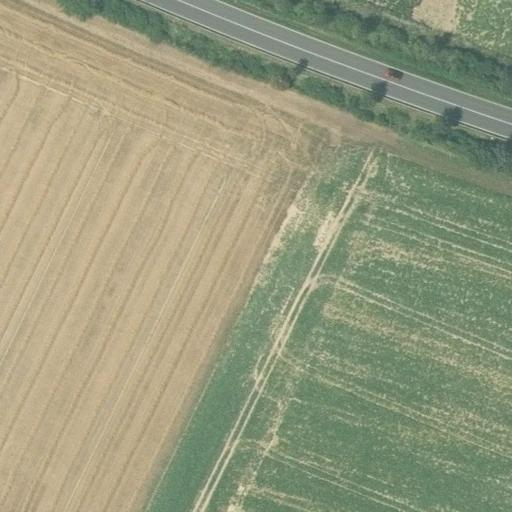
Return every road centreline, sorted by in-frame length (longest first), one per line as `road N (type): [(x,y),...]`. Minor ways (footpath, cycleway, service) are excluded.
road 1 (track): [(28,0),(511,193)]
road 2 (primary): [(182,0),(511,126)]
road 3 (track): [(511,71),(317,0)]
